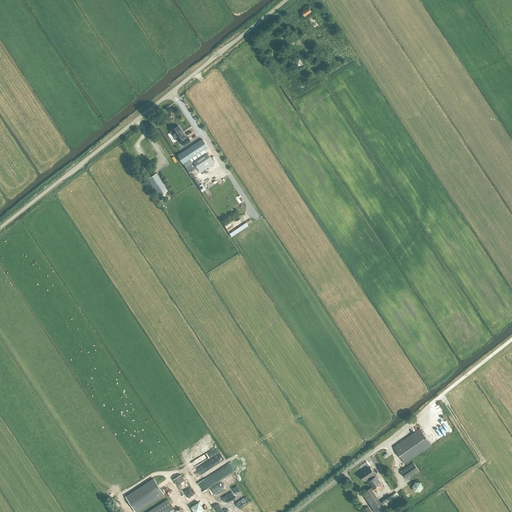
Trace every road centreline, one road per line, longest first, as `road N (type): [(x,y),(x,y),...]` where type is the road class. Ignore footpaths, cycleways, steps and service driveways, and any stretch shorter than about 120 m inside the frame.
road 1 (unclassified): [(0,228),(286,0)]
road 2 (track): [(511,339),(440,395),(479,464)]
road 3 (track): [(336,91),(288,116),(219,53)]
